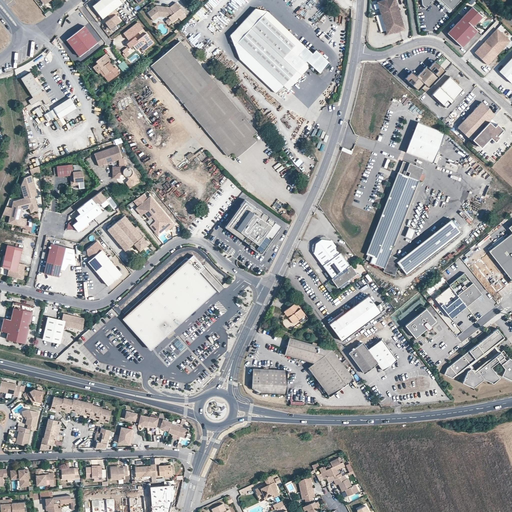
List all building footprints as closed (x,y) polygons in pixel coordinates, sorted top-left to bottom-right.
[(123,4),(120,0),(100,0),(93,5),(103,19),(109,14),(112,17),(105,22),(110,29),(121,21),(116,14),(118,13),(115,9),(123,4)] [(395,0),(382,0),(377,2),(387,34),(405,29),(395,0)] [(459,0),(421,0),(422,3),(426,7),(432,0),(441,0),(451,9),(459,0)] [(184,14),(177,3),(170,8),(166,7),(166,9),(163,8),(163,7),(157,6),(148,13),(154,21),(160,17),(169,18),(169,19),(172,23),(179,18),(184,14)] [(462,47),(478,31),(473,27),(482,17),(472,7),(447,33),(462,47)] [(275,93),(282,85),(236,42),(261,16),(265,11),(254,8),(229,35),(238,58),(275,93)] [(261,16),(292,45),(297,41),(265,11),(261,16)] [(208,26),(198,17),(197,16),(189,24),(200,34),(208,26)] [(236,42),(282,85),(306,60),(310,64),(318,72),(327,62),(314,49),(310,53),(305,48),(297,41),(292,45),(261,16),(236,42)] [(154,43),(138,22),(123,34),(128,40),(138,32),(142,37),(137,40),(135,37),(127,44),(130,48),(133,46),(136,50),(140,47),(143,51),(154,43)] [(80,57),(98,43),(85,27),(67,40),(80,57)] [(487,65),(510,41),(497,29),(474,53),(487,65)] [(177,42),(173,45),(206,84),(210,80),(177,42)] [(237,122),(209,89),(206,84),(173,45),(154,62),(187,99),(191,104),(223,143),(218,147),(226,157),(231,152),(241,144),(251,136),(254,133),(242,118),(237,122)] [(111,60),(105,53),(96,60),(97,62),(93,66),(97,71),(100,68),(105,74),(107,73),(111,79),(120,72),(115,66),(114,67),(109,61),(111,60)] [(511,57),(499,71),(511,83),(511,57)] [(310,64),(306,60),(282,85),(286,89),(310,64)] [(430,88),(446,71),(435,60),(429,67),(427,66),(417,76),(412,71),(405,78),(419,90),(425,83),(430,88)] [(118,65),(125,74),(131,70),(124,61),(118,65)] [(150,65),(182,104),(187,99),(154,62),(150,65)] [(105,74),(100,68),(97,71),(98,73),(100,71),(103,76),(104,75),(108,81),(111,79),(107,73),(105,74)] [(43,92),(31,73),(21,78),(33,98),(43,92)] [(454,100),(464,89),(450,76),(440,87),(440,86),(432,94),(447,108),(454,100)] [(210,80),(206,84),(209,89),(237,122),(242,118),(210,80)] [(44,91),(43,92),(33,98),(29,100),(31,105),(42,98),(46,105),(51,102),(44,91)] [(71,98),(54,108),(55,110),(59,116),(60,118),(76,108),(71,98)] [(223,143),(191,104),(187,99),(182,104),(218,147),(223,143)] [(458,127),(471,140),(472,139),(489,121),(492,118),(495,115),(481,102),(458,127)] [(34,111),(40,117),(43,114),(37,108),(34,111)] [(59,116),(55,110),(49,114),(52,120),(59,116)] [(436,155),(446,131),(419,120),(409,144),(410,145),(407,150),(413,152),(413,153),(427,159),(428,158),(433,160),(435,155),(436,155)] [(495,126),(489,121),(472,139),(481,147),(490,137),(493,140),(497,135),(503,129),(497,124),(495,126)] [(241,144),(231,152),(235,157),(255,141),(251,136),(241,144)] [(119,159),(115,147),(92,155),(96,167),(119,159)] [(174,162),(179,169),(189,162),(184,155),(174,162)] [(425,169),(411,164),(410,164),(404,162),(400,173),(420,181),(425,169)] [(70,166),(55,167),(56,178),(71,176),(71,179),(72,183),(81,183),(80,172),(70,173),(70,166)] [(129,170),(127,169),(126,168),(124,168),(117,168),(112,168),(112,178),(116,180),(119,179),(121,179),(121,180),(120,180),(121,181),(122,181),(122,180),(124,181),(124,184),(128,187),(137,182),(130,171),(129,170)] [(400,173),(399,173),(368,254),(369,255),(368,260),(372,261),(371,263),(385,268),(390,256),(420,181),(400,173)] [(34,191),(30,176),(23,178),(19,187),(20,189),(22,200),(32,197),(34,191)] [(98,193),(90,199),(94,205),(97,203),(99,205),(104,201),(98,193)] [(144,194),(133,202),(137,207),(147,199),(144,194)] [(36,212),(32,197),(22,200),(14,202),(15,206),(14,207),(14,209),(11,208),(7,224),(17,227),(20,211),(27,209),(29,214),(36,212)] [(173,225),(150,197),(147,199),(137,207),(135,209),(140,216),(143,213),(146,211),(152,217),(155,221),(149,226),(155,233),(162,227),(163,229),(166,226),(167,227),(169,229),(173,225)] [(94,205),(90,199),(75,211),(78,215),(73,219),(76,222),(71,226),(76,233),(90,223),(89,221),(100,213),(94,205)] [(280,227),(243,201),(224,228),(245,243),(260,254),(280,227)] [(152,217),(146,211),(143,213),(149,219),(152,217)] [(139,251),(148,244),(124,216),(107,230),(124,251),(133,244),(139,251)] [(400,262),(399,263),(400,265),(408,275),(462,234),(453,222),(400,262)] [(511,224),(508,227),(511,231),(511,232),(489,251),(511,280),(511,224)] [(163,229),(162,227),(155,233),(157,235),(167,227),(166,226),(163,229)] [(412,239),(416,230),(409,228),(405,236),(412,239)] [(350,263),(331,237),(330,238),(322,236),(318,239),(316,240),(314,249),(314,250),(333,276),(332,276),(338,285),(357,271),(351,262),(350,263)] [(97,241),(87,249),(88,261),(109,285),(122,274),(102,250),(104,248),(97,241)] [(66,246),(51,243),(44,273),(59,276),(66,246)] [(22,248),(7,244),(2,266),(9,268),(7,274),(22,278),(25,263),(19,262),(22,248)] [(194,256),(122,320),(147,348),(151,348),(153,348),(181,323),(215,292),(196,272),(203,266),(194,256)] [(398,258),(390,256),(385,268),(384,272),(395,276),(400,265),(399,263),(400,262),(398,258)] [(465,273),(450,286),(467,306),(481,294),(465,273)] [(427,291),(430,294),(440,285),(437,281),(427,291)] [(499,291),(507,285),(504,281),(496,287),(499,291)] [(467,306),(450,286),(435,298),(452,318),(466,306),(467,306)] [(341,341),(381,313),(377,307),(369,295),(356,305),(329,324),(341,341)] [(34,307),(15,302),(14,307),(33,311),(34,307)] [(289,317),(294,324),(305,315),(296,303),(290,308),(285,312),(289,317)] [(385,309),(381,304),(377,307),(381,313),(385,309)] [(26,343),(33,311),(14,307),(12,319),(5,317),(2,330),(9,332),(7,338),(26,343)] [(405,325),(415,338),(436,322),(426,308),(405,325)] [(84,317),(63,312),(62,319),(65,320),(64,325),(79,328),(80,323),(83,324),(84,317)] [(65,320),(62,319),(48,316),(43,338),(60,342),(64,325),(65,320)] [(448,368),(445,375),(453,378),(469,368),(471,369),(468,372),(463,383),(473,388),(485,380),(493,384),(500,379),(491,368),(499,362),(505,370),(502,377),(511,380),(511,360),(510,359),(503,351),(501,352),(496,346),(504,340),(497,330),(448,368)] [(85,333),(80,337),(84,342),(89,338),(85,333)] [(307,367),(329,395),(353,377),(330,349),(289,337),(287,345),(284,353),(313,362),(307,367)] [(363,373),(377,363),(382,370),(396,361),(381,340),(367,349),(363,343),(354,349),(348,353),(363,373)] [(252,367),(251,386),(260,391),(286,393),(286,369),(252,367)] [(18,395),(20,385),(16,384),(16,382),(1,379),(0,383),(0,389),(13,393),(13,394),(18,395)] [(44,390),(34,388),(26,393),(26,391),(22,394),(26,399),(29,397),(32,401),(33,402),(35,400),(41,401),(44,390)] [(53,396),(51,405),(57,407),(56,409),(56,410),(60,411),(60,409),(61,406),(66,407),(66,410),(65,412),(69,413),(70,411),(71,407),(76,409),(75,412),(83,414),(84,411),(90,412),(89,415),(89,417),(93,418),(94,415),(99,416),(98,419),(98,420),(102,421),(103,418),(108,419),(110,410),(101,407),(101,406),(91,404),(92,403),(73,398),(72,399),(63,397),(63,398),(53,396)] [(304,405),(304,402),(293,402),(293,397),(290,397),(291,406),(304,405)] [(38,411),(28,409),(22,410),(23,415),(24,415),(26,415),(26,418),(25,423),(28,424),(27,427),(29,428),(34,429),(38,411)] [(126,410),(124,418),(135,421),(135,419),(139,420),(141,414),(141,413),(126,410)] [(144,425),(144,426),(147,427),(148,425),(150,416),(141,414),(139,420),(139,421),(139,423),(142,424),(144,425)] [(151,424),(152,424),(156,425),(158,417),(150,416),(148,425),(150,426),(151,424)] [(42,437),(39,449),(48,449),(49,443),(53,444),(54,444),(55,440),(53,439),(54,434),(57,435),(59,427),(56,426),(57,420),(47,418),(43,437),(42,437)] [(162,418),(159,427),(164,429),(165,429),(165,431),(168,432),(171,422),(171,421),(162,418)] [(172,435),(171,437),(176,438),(180,423),(177,422),(176,424),(171,422),(168,432),(171,433),(173,433),(172,435)] [(176,438),(179,439),(180,437),(180,435),(182,436),(185,437),(187,428),(183,426),(183,424),(180,423),(176,438)] [(27,427),(18,425),(17,430),(18,430),(18,434),(19,434),(18,436),(17,436),(16,442),(26,445),(29,433),(29,432),(29,428),(27,427)] [(133,429),(121,426),(119,434),(133,437),(134,433),(132,433),(133,431),(133,429)] [(97,441),(95,447),(105,447),(107,439),(108,439),(110,429),(100,427),(98,433),(95,432),(93,440),(97,441)] [(119,434),(118,442),(130,444),(131,442),(131,440),(132,441),(133,437),(119,434)] [(340,464),(338,459),(329,463),(331,466),(331,468),(325,471),(325,472),(320,474),(323,479),(323,480),(333,476),(334,480),(342,476),(340,474),(338,475),(336,471),(344,467),(342,463),(340,464)] [(161,465),(161,463),(156,464),(157,472),(157,476),(167,475),(174,475),(172,464),(161,465)] [(136,467),(137,477),(153,476),(153,472),(157,472),(156,464),(152,464),(152,466),(136,467)] [(118,465),(111,466),(111,477),(115,477),(115,479),(125,479),(125,475),(129,475),(128,466),(123,466),(118,466),(118,465)] [(101,466),(97,466),(97,467),(91,468),(85,468),(86,478),(94,478),(102,477),(101,466)] [(78,467),(61,468),(62,479),(67,478),(75,478),(75,475),(78,475),(78,467)] [(28,485),(27,469),(21,470),(22,471),(19,471),(19,470),(10,470),(11,479),(19,478),(19,479),(20,479),(20,486),(28,485)] [(54,485),(53,473),(49,473),(46,474),(46,476),(42,476),(42,474),(41,470),(35,471),(37,485),(46,484),(46,480),(50,480),(50,486),(54,485)] [(346,480),(344,475),(342,476),(334,480),(333,480),(335,485),(337,484),(341,492),(344,490),(347,496),(358,491),(355,485),(351,486),(348,479),(346,480)] [(256,494),(259,503),(266,499),(265,498),(273,495),(273,496),(274,498),(279,495),(275,487),(276,487),(271,476),(263,480),(266,485),(267,486),(261,489),(260,488),(255,490),(256,494)] [(298,485),(301,499),(304,499),(305,498),(311,497),(314,497),(313,493),(311,494),(310,489),(312,489),(310,483),(309,478),(303,479),(297,482),(298,485)] [(39,491),(41,499),(45,499),(45,498),(53,497),(52,490),(39,491)] [(101,500),(112,500),(112,490),(100,491),(101,500)] [(95,492),(85,493),(85,508),(96,507),(95,492)] [(48,511),(47,511),(62,511),(61,504),(70,503),(71,503),(71,499),(70,495),(53,497),(45,498),(45,499),(46,506),(45,506),(46,509),(46,511),(48,511)] [(311,497),(305,498),(304,499),(305,505),(304,505),(303,506),(302,507),(302,508),(303,509),(303,510),(304,510),(305,511),(306,511),(306,510),(307,511),(312,511),(319,508),(316,502),(314,503),(313,501),(312,502),(311,497)] [(0,511),(24,511),(24,502),(9,503),(8,499),(0,499),(0,504),(0,511)] [(139,501),(130,502),(130,511),(140,510),(139,501)] [(272,505),(274,509),(276,509),(283,505),(281,501),(272,505)]
